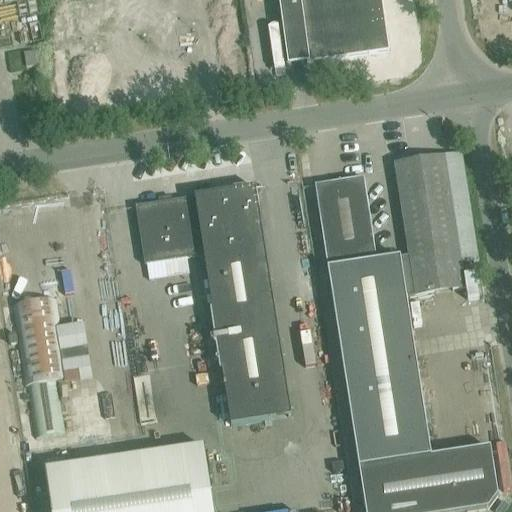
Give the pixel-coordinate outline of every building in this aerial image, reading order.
[(278,0),(288,67),(389,53),(381,0),(278,0)] [(26,70),(37,69),(34,54),(24,56),(26,70)] [(408,256),(415,299),(465,291),(461,266),(478,263),(462,158),(395,168),(408,256)] [(423,455),(400,301),(415,299),(408,256),(376,261),(364,181),(315,188),(358,465),(365,511),(450,511),(488,506),(497,493),(490,445),(423,455)] [(134,209),(144,267),(203,258),(231,428),(291,418),(255,189),(231,193),(230,189),(218,191),(218,195),(171,203),(170,199),(158,201),(159,205),(134,209)] [(35,441),(65,436),(57,384),(69,382),(56,302),(13,309),(25,389),(35,441)] [(54,511),(219,511),(210,447),(48,471),(54,511)] [(220,511),(247,511),(246,502),(220,507),(220,511)]
